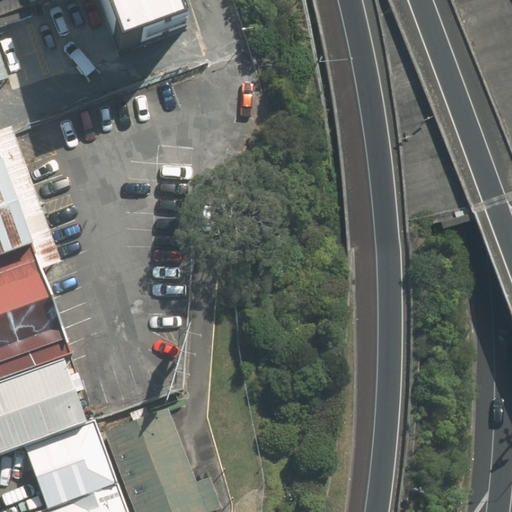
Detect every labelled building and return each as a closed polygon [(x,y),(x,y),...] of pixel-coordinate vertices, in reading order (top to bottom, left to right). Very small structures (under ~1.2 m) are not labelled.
[(0,0),(0,19),(32,8),(29,0),(0,0)] [(98,0),(119,53),(188,29),(177,0),(98,0)] [(0,83),(11,80),(0,47),(0,83)] [(0,258),(30,248),(0,161),(0,258)] [(0,258),(0,377),(66,354),(73,351),(30,248),(0,258)] [(0,377),(0,452),(25,444),(91,419),(66,354),(0,377)] [(195,481),(170,412),(107,435),(136,511),(213,511),(221,509),(208,476),(195,481)] [(25,444),(48,509),(115,484),(91,419),(25,444)] [(125,511),(115,484),(48,509),(39,511),(125,511)]
